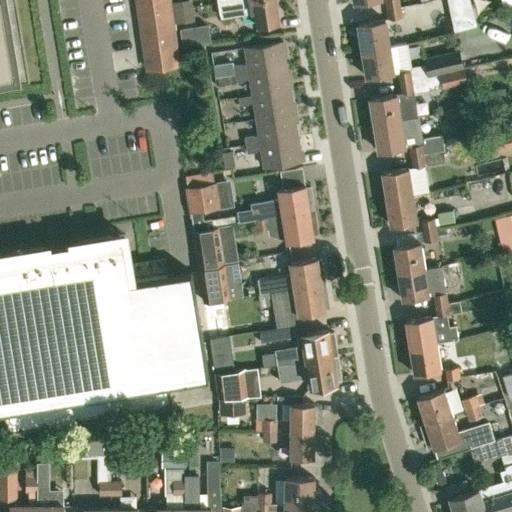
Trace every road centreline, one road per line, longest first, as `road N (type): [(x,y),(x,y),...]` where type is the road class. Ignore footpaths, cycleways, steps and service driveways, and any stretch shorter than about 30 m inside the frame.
road 1 (residential): [(395,401),(321,0)]
road 2 (residential): [(330,511),(331,430),(339,416),(395,401)]
